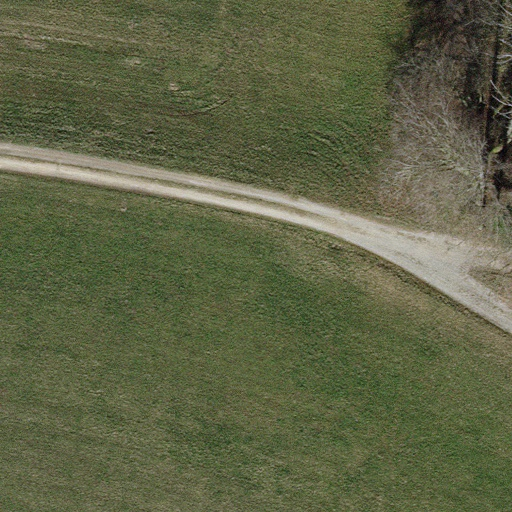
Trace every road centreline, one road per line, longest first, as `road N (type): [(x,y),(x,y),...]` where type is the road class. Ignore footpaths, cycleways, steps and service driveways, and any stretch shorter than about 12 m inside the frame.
road 1 (track): [(0,156),(187,186),(342,225),(511,317)]
road 2 (track): [(511,261),(409,256),(461,0)]
